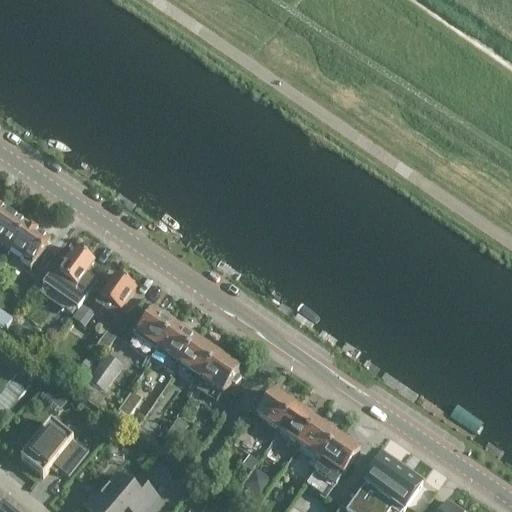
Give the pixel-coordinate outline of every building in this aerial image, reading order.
[(26,227),(2,210),(0,213),(0,245),(9,251),(26,227)] [(50,243),(26,227),(9,251),(24,262),(21,266),(30,272),(50,243)] [(98,284),(87,276),(95,264),(77,252),(74,257),(71,255),(71,254),(66,251),(59,262),(63,265),(62,267),(65,270),(60,278),(55,274),(56,272),(54,271),(42,289),(44,290),(45,288),(77,310),(76,312),(78,313),(98,284)] [(100,301),(101,302),(95,309),(115,322),(135,292),(116,279),(100,301)] [(0,339),(13,322),(0,312),(0,339)] [(158,354),(175,329),(153,314),(130,348),(152,363),(158,354)] [(196,344),(175,329),(158,354),(180,368),(196,344)] [(98,350),(107,356),(119,338),(109,332),(98,350)] [(195,391),(218,358),(196,344),(180,368),(174,376),(195,391)] [(239,373),(218,358),(195,391),(217,405),(239,373)] [(105,398),(124,371),(107,359),(88,386),(105,398)] [(257,421),(279,436),(296,411),(274,396),(257,421)] [(317,425),(296,411),(279,436),(300,450),(317,425)] [(338,439),(317,425),(300,450),(321,464),(338,439)] [(53,468),(69,481),(89,456),(51,426),(39,439),(30,432),(19,446),(28,453),(20,462),(43,481),(53,468)] [(360,454),(338,439),(321,464),(315,475),(336,490),(360,454)] [(349,511),(386,511),(392,504),(403,511),(405,511),(423,486),(384,460),(349,511)] [(149,511),(158,503),(136,484),(131,491),(118,480),(90,511),(149,511)]
